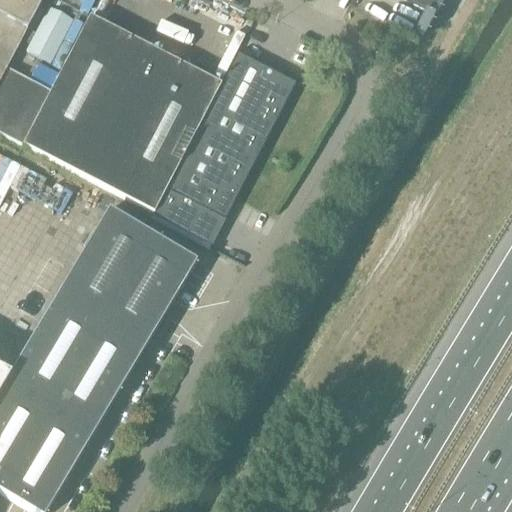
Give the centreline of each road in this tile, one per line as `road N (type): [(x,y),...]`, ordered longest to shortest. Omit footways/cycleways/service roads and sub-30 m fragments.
road 1 (unclassified): [(125,511),(363,120),(358,48),(256,0)]
road 2 (motorway): [(511,306),(388,511)]
